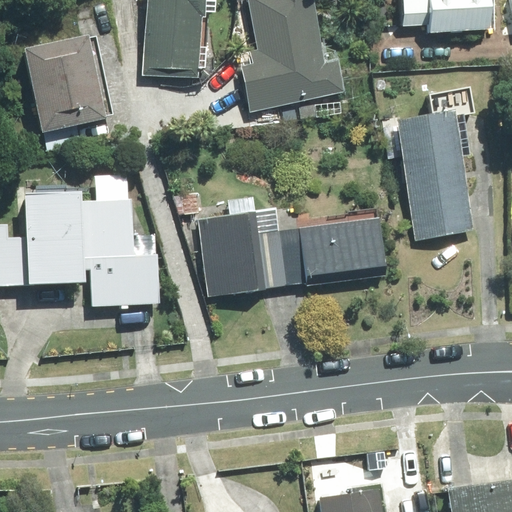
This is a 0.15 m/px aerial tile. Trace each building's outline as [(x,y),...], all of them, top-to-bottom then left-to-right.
[(137,0),(135,77),(189,78),(191,18),(194,18),(194,0),(137,0)] [(238,0),(250,51),(235,54),(238,67),(234,67),(244,113),(335,94),(328,62),(313,65),(299,0),(291,2),(290,0),(238,0)] [(420,27),(421,34),(480,30),(478,0),(391,0),(393,29),(420,27)] [(511,0),(503,0),(510,34),(511,33),(511,0)] [(37,132),(41,153),(75,147),(71,126),(99,121),(83,35),(9,49),(25,134),(37,132)] [(468,231),(444,111),(385,123),(410,243),(468,231)] [(129,256),(126,198),(71,201),(71,193),(12,196),(13,224),(0,224),(0,287),(76,283),(75,272),(83,271),(85,309),(154,305),(151,255),(129,256)] [(224,215),(192,219),(202,298),(378,276),(371,220),(275,232),(273,209),(249,212),(247,198),(222,201),(224,215)] [(511,511),(511,482),(502,484),(502,481),(435,489),(437,511),(511,511)] [(370,511),(368,491),(308,499),(309,511),(370,511)]
